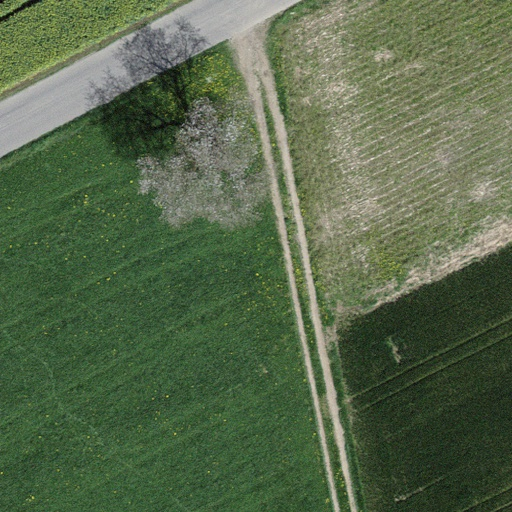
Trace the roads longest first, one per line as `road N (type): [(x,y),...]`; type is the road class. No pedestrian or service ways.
road 1 (track): [(268,16),(348,511)]
road 2 (unclassified): [(0,156),(299,0)]
